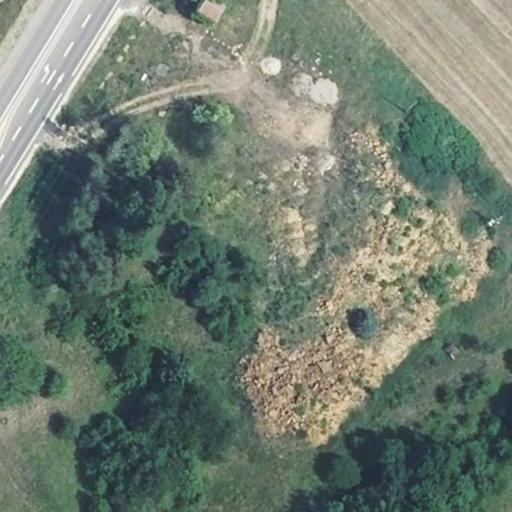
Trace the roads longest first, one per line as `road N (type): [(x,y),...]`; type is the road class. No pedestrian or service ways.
road 1 (unclassified): [(312,21),(365,48),(419,57),(511,53)]
road 2 (secondary): [(17,113),(129,0)]
